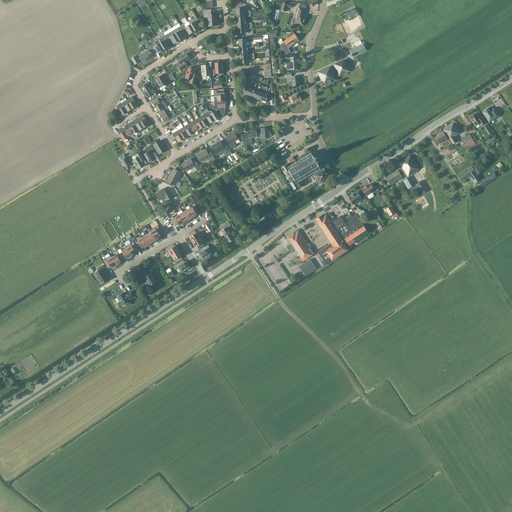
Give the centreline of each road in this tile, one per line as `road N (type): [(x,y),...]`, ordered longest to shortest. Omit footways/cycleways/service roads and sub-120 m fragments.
road 1 (tertiary): [(0,413),(204,278)]
road 2 (tertiary): [(344,184),(511,76)]
road 3 (tertiary): [(204,278),(344,184)]
